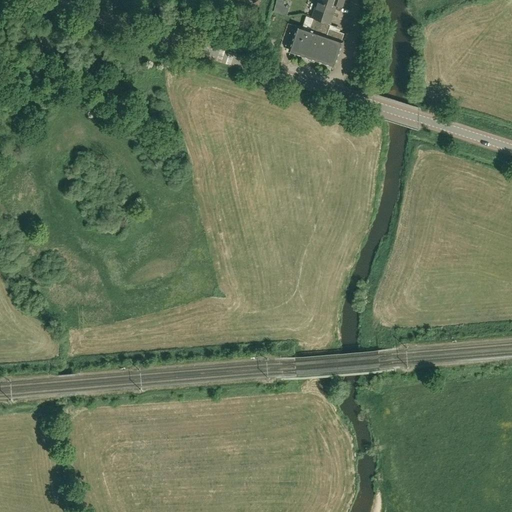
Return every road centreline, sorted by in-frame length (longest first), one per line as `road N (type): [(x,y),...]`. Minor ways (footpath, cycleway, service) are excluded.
road 1 (tertiary): [(45,0),(373,104)]
road 2 (tertiary): [(511,149),(373,104)]
